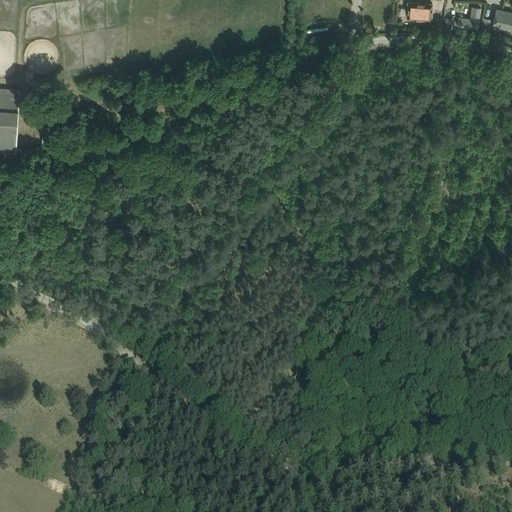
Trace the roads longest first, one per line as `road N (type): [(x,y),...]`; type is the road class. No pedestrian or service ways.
road 1 (track): [(511,55),(464,42),(348,45),(108,332),(0,280)]
road 2 (track): [(511,463),(277,468),(145,373),(108,332)]
road 3 (track): [(511,369),(461,384),(423,465)]
road 4 (track): [(145,373),(135,511)]
